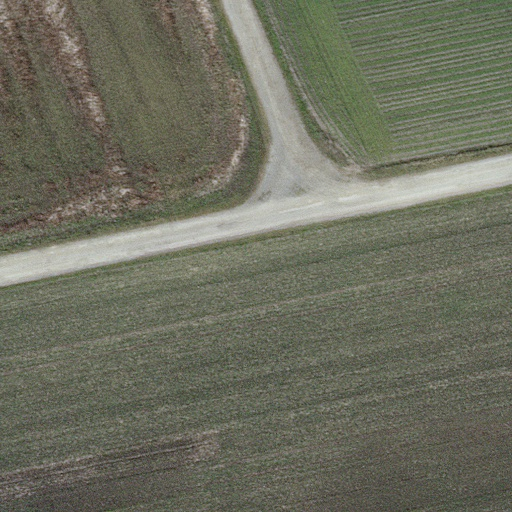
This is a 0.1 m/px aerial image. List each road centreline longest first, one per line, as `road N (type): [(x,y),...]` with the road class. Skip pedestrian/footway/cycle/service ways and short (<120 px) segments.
road 1 (track): [(0,269),(511,166)]
road 2 (track): [(250,0),(335,202)]
